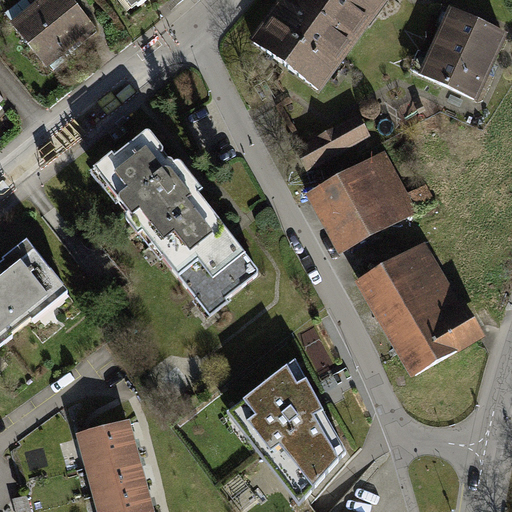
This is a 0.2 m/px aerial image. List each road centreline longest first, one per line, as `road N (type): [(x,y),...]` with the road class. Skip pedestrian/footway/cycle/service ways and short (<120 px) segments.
road 1 (residential): [(485,449),(422,439),(389,408),(192,32)]
road 2 (residential): [(192,32),(54,139)]
